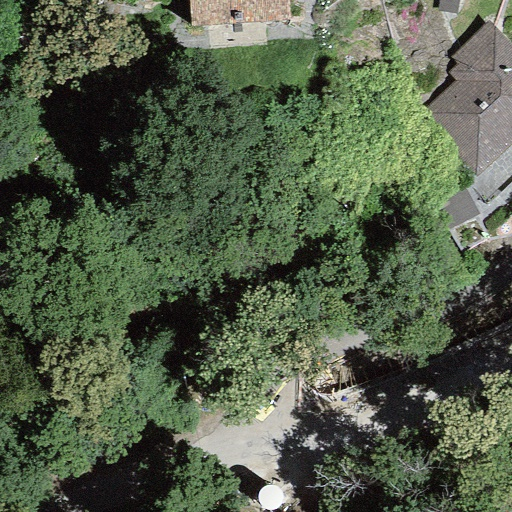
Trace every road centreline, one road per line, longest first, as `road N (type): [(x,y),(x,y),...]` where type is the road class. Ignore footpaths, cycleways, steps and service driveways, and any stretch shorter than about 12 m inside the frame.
road 1 (residential): [(280,438),(279,404),(315,357),(452,308),(511,266)]
road 2 (residential): [(280,438),(312,443),(360,430),(511,361)]
road 3 (residential): [(63,511),(280,438)]
